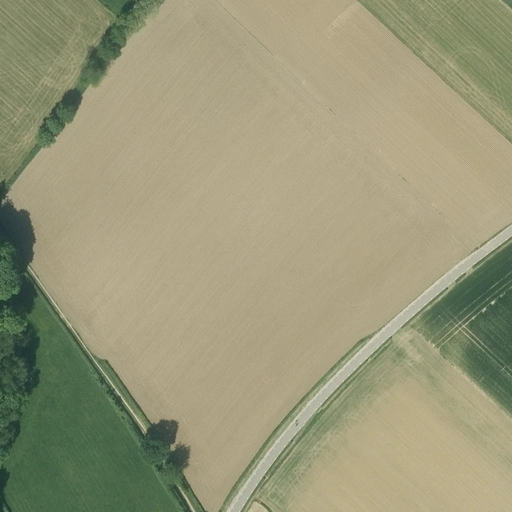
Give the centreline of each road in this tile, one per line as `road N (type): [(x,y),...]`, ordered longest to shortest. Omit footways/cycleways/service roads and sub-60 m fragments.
road 1 (tertiary): [(234,511),(337,380),(511,229)]
road 2 (track): [(190,511),(0,228)]
